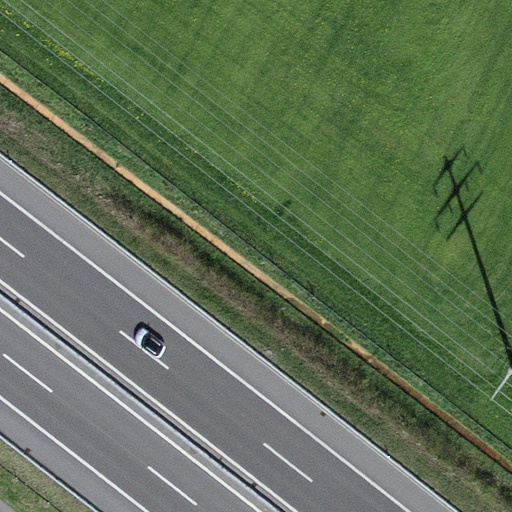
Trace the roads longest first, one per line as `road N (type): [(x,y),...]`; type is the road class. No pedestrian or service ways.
road 1 (motorway): [(350,511),(0,236)]
road 2 (motorway): [(0,349),(206,511)]
